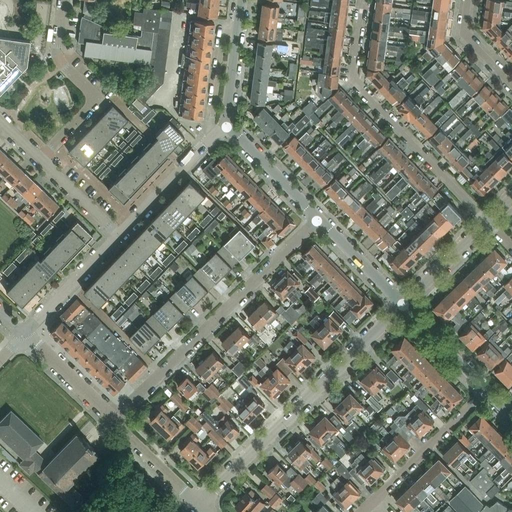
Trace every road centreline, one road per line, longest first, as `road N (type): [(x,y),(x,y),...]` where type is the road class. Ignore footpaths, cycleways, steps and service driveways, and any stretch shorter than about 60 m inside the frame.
road 1 (residential): [(113,420),(318,219)]
road 2 (residential): [(198,505),(402,304)]
road 3 (residential): [(488,221),(351,80),(362,0)]
road 4 (residential): [(40,160),(98,99),(57,58),(62,0)]
road 5 (residential): [(375,499),(486,390)]
road 6 (tertiary): [(118,235),(225,124)]
road 7 (tertiary): [(21,330),(118,235)]
road 8 (tertiary): [(318,219),(225,124)]
road 9 (residential): [(113,420),(21,330)]
road 10 (tertiary): [(225,124),(241,0)]
road 11 (tertiary): [(486,390),(402,304)]
road 12 (residential): [(198,505),(113,420)]
